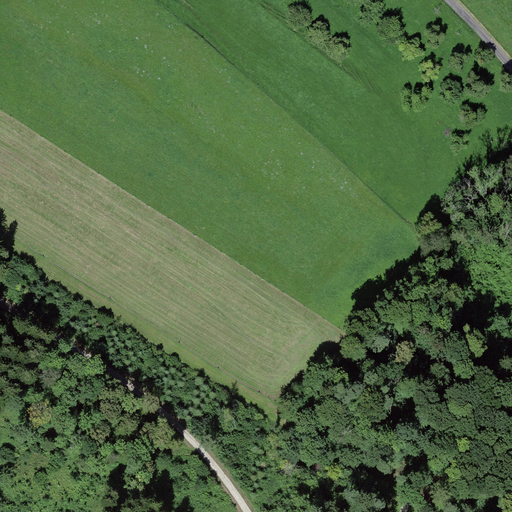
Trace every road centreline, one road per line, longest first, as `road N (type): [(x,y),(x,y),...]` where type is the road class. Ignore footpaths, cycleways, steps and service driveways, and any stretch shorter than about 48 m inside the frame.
road 1 (track): [(0,237),(412,498)]
road 2 (track): [(247,511),(172,418),(0,303)]
road 3 (track): [(405,511),(457,424),(511,416)]
